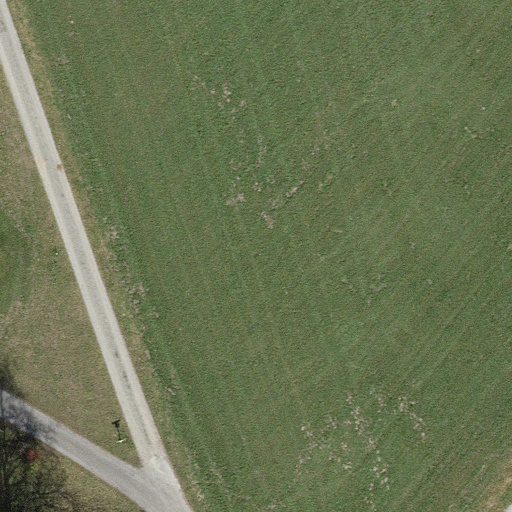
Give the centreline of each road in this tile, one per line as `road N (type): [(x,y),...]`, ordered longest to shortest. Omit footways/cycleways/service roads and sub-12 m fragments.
road 1 (track): [(14,0),(195,511)]
road 2 (track): [(191,497),(0,394)]
